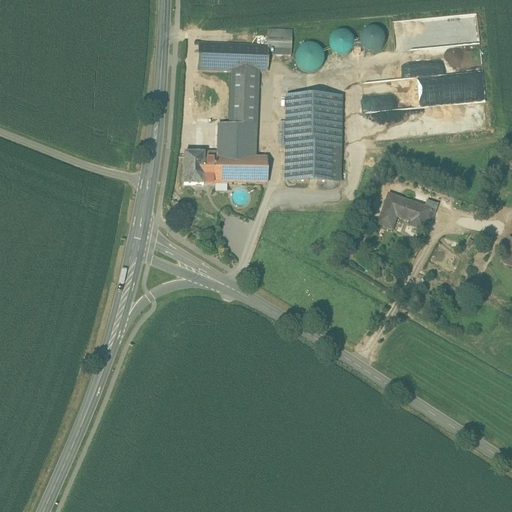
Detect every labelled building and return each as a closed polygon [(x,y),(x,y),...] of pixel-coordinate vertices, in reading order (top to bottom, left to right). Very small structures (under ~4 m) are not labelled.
[(385,45),(386,40),(385,35),(382,31),(378,28),(373,27),(368,28),(364,31),(362,35),(361,40),(362,45),(364,49),(369,52),(373,53),(378,52),(382,49),(385,45)] [(292,31),(268,30),(267,46),(267,55),(291,56),(292,31)] [(354,48),(355,43),(354,38),(351,34),(347,31),(342,30),(337,32),(333,34),(331,38),(330,43),(331,48),(334,52),(338,55),(343,56),(347,55),(351,52),(354,48)] [(267,46),(200,43),(199,71),(228,72),(231,72),(258,73),(266,73),(267,55),(267,46)] [(324,64),(325,58),(324,52),(321,48),(316,44),(310,43),(304,45),(300,48),(297,53),(296,58),(297,64),(300,69),(305,72),(310,73),(316,72),(321,68),(324,64)] [(258,73),(231,72),(229,125),(256,126),(258,73)] [(458,92),(454,93),(455,98),(468,95),(466,83),(451,85),(452,89),(458,88),(458,92)] [(341,97),(287,96),(286,180),(340,181),(341,97)] [(229,125),(218,124),(217,154),(217,156),(227,156),(228,136),(256,137),(256,126),(229,125)] [(207,154),(184,153),(184,185),(203,185),(203,183),(213,183),(214,156),(207,156),(207,154)] [(266,157),(227,156),(217,156),(214,156),(213,183),(267,184),(266,157)] [(424,208),(403,200),(403,199),(389,195),(383,212),(384,212),(381,221),(394,226),(397,217),(412,222),(411,226),(420,229),(421,227),(423,221),(432,224),(436,213),(424,208)] [(439,205),(427,201),(424,208),(436,213),(439,205)] [(394,226),(381,221),(379,225),(392,230),(394,226)] [(503,253),(507,254),(511,242),(511,238),(509,237),(503,253)] [(511,265),(511,263),(511,256),(507,255),(503,264),(510,267),(511,265)]
